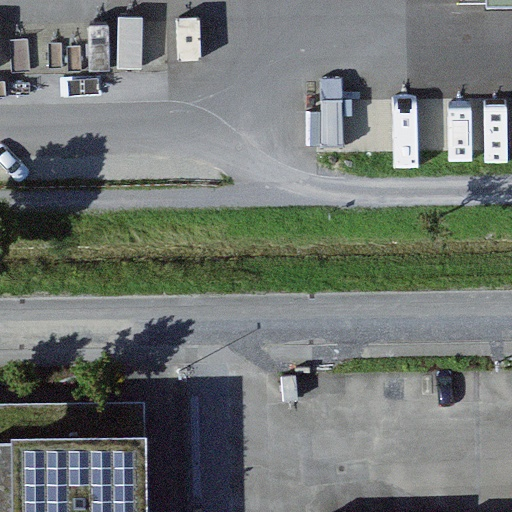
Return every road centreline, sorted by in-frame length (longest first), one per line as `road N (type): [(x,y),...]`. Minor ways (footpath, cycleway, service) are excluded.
road 1 (residential): [(511,319),(0,329)]
road 2 (track): [(511,190),(0,200)]
road 3 (unclassified): [(299,196),(191,128),(0,133)]
